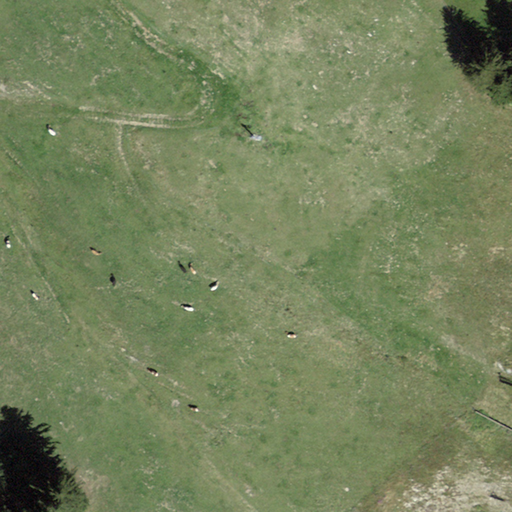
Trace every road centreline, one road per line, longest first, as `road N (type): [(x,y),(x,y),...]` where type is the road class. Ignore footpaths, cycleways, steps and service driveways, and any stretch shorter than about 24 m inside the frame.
road 1 (track): [(243,511),(70,320),(0,201)]
road 2 (track): [(0,100),(162,122),(204,114),(208,97),(198,70),(106,0)]
